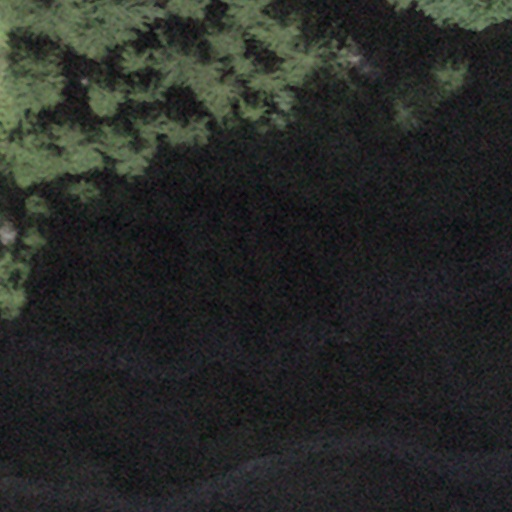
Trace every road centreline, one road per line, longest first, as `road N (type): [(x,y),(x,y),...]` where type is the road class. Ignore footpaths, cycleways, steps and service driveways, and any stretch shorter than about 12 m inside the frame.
road 1 (track): [(511,463),(486,473),(388,444),(336,444),(153,511),(0,489)]
road 2 (track): [(372,0),(511,16)]
